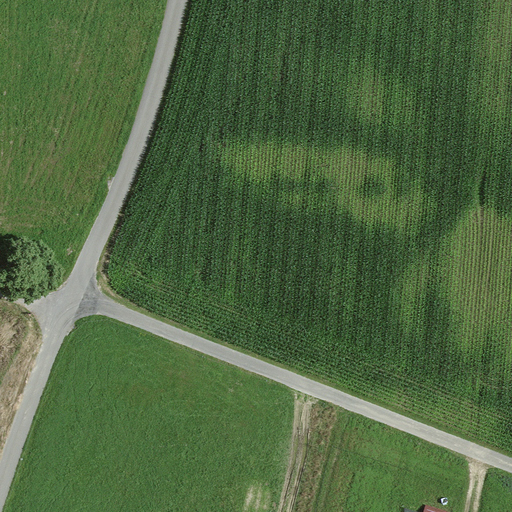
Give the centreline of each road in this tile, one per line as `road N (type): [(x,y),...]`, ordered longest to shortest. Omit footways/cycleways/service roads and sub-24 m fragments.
road 1 (residential): [(76,290),(511,462)]
road 2 (unclassified): [(174,0),(76,290)]
road 3 (unclassified): [(76,290),(0,491)]
